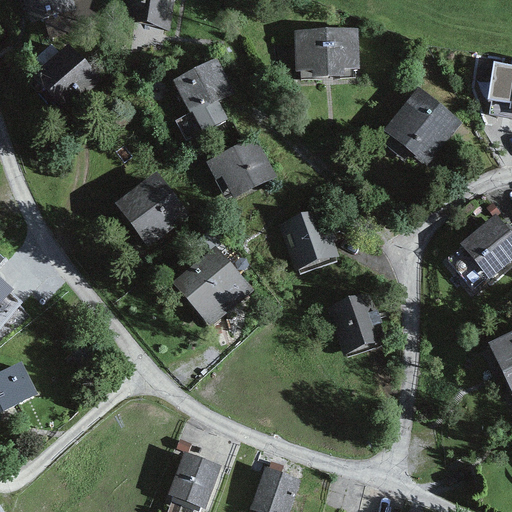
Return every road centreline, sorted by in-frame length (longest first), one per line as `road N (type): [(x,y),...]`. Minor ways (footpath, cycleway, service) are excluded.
road 1 (residential): [(139,355),(220,420),(390,471)]
road 2 (residential): [(242,52),(266,99),(355,190),(410,268)]
road 3 (residential): [(0,129),(34,213),(139,355)]
road 4 (residential): [(390,471),(408,401),(410,268)]
road 5 (residential): [(0,474),(21,473),(139,355)]
road 6 (residential): [(410,268),(424,221),(449,195),(511,172)]
